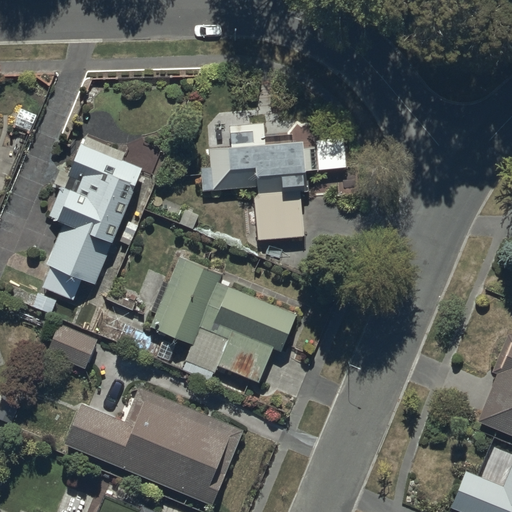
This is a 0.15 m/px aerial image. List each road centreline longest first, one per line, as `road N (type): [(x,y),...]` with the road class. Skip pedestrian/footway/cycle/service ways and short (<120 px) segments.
road 1 (residential): [(460,171),(381,77),(292,16),(248,8),(0,16)]
road 2 (residential): [(318,511),(460,171)]
